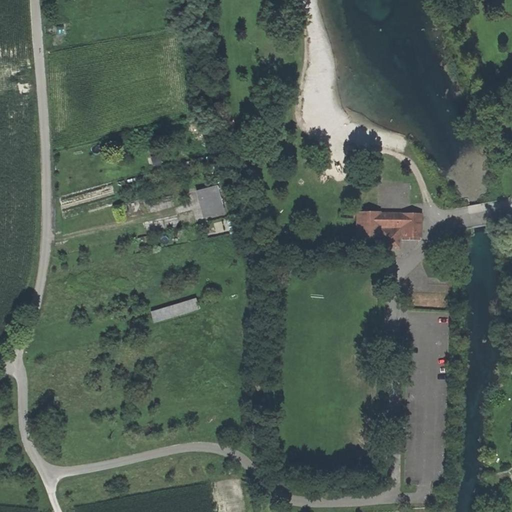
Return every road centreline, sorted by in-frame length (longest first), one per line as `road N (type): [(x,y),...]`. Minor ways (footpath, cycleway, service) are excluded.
road 1 (unclassified): [(511,210),(446,221),(391,284),(393,495),(386,498),(280,497),(227,449),(201,444),(45,473),(24,431),(22,375),(12,357)]
road 2 (track): [(34,0),(45,244),(31,321),(0,371)]
